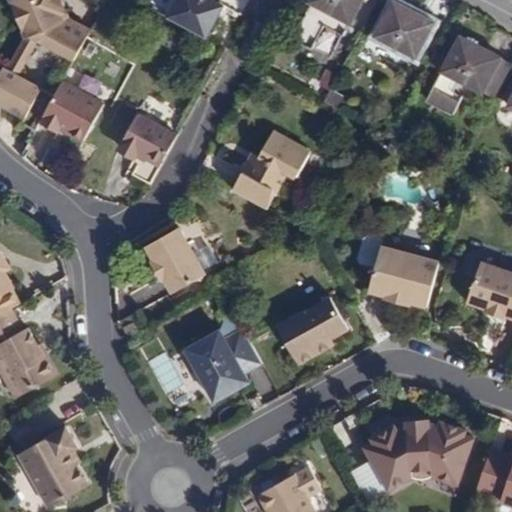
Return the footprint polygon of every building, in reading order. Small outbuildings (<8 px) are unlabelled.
[(62,0),(11,0),(28,36),(29,34),(38,39),(68,56),(82,31),(81,25),(71,19),(62,0)] [(227,5),(217,0),(177,0),(169,16),(209,38),(227,5)] [(351,22),(362,0),(312,0),(311,1),(351,22)] [(416,56),(433,23),(394,3),(377,36),(416,56)] [(75,60),(91,30),(81,25),(82,31),(68,56),(75,60)] [(29,34),(28,36),(9,70),(18,75),(38,39),(29,34)] [(483,92),(501,58),(461,37),(428,99),(454,113),(464,96),(455,91),(461,80),(483,92)] [(497,100),(511,70),(511,64),(501,58),(483,92),(497,100)] [(43,88),(18,75),(9,70),(4,67),(0,75),(0,102),(26,117),(43,88)] [(319,87),(334,89),(337,72),(322,69),(319,87)] [(63,82),(40,123),(57,132),(60,126),(65,128),(64,130),(82,140),(102,104),(63,82)] [(161,167),(177,135),(138,114),(119,147),(136,156),(137,155),(161,167)] [(250,163),(236,188),(266,205),(275,189),(279,191),(289,173),(298,177),(313,151),(276,131),(261,156),(259,155),(253,165),(250,163)] [(206,273),(180,226),(148,243),(157,257),(153,259),(164,277),(167,276),(175,290),(206,273)] [(429,305),(440,261),(379,245),(368,288),(387,294),(386,296),(411,302),(411,300),(429,305)] [(0,250),(0,259),(5,268),(11,265),(3,249),(0,250)] [(0,313),(10,308),(21,302),(13,288),(16,287),(5,268),(0,259),(0,313)] [(507,314),(511,316),(511,272),(481,261),(468,301),(487,307),(486,310),(506,317),(507,314)] [(331,296),(283,322),(294,340),(289,343),(301,363),(329,347),(325,342),(332,338),(350,329),(331,296)] [(0,313),(0,369),(15,397),(55,375),(45,357),(41,359),(34,347),(38,345),(28,328),(23,330),(10,308),(0,313)] [(511,348),(511,319),(507,318),(500,346),(511,348)] [(143,338),(134,321),(125,327),(135,343),(143,338)] [(294,340),(283,322),(278,325),(289,343),(294,340)] [(245,370),(262,361),(243,327),(226,336),(221,328),(186,347),(216,399),(250,380),(245,370)] [(335,343),(332,338),(325,342),(329,347),(335,343)] [(42,343),(38,345),(34,347),(41,359),(45,357),(55,375),(59,374),(42,343)] [(373,456),(352,467),(369,498),(411,475),(418,476),(425,475),(431,471),(458,480),(473,436),(464,433),(465,428),(441,419),(439,422),(429,420),(429,423),(410,424),(409,420),(399,425),(396,422),(373,434),(375,438),(366,443),(373,456)] [(89,483),(77,463),(76,463),(68,451),(73,448),(77,446),(66,426),(19,453),(49,505),(89,483)] [(511,452),(491,445),(476,489),(511,502),(511,452)] [(76,463),(77,463),(80,460),(73,448),(68,451),(76,463)] [(316,511),(293,471),(257,491),(267,509),(271,507),(273,511),(316,511)]
